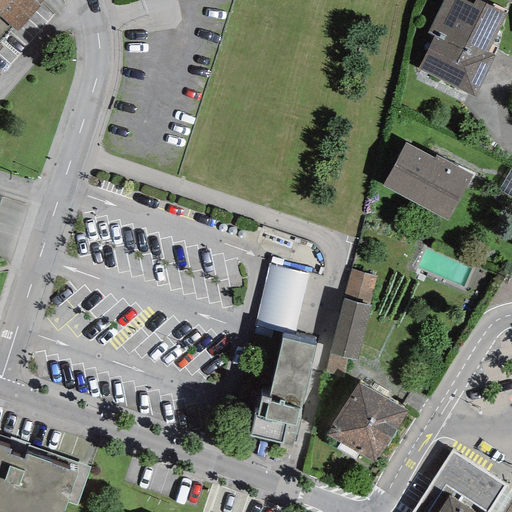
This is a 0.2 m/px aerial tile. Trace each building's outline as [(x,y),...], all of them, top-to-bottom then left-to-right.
[(17,31),(39,5),(35,0),(0,0),(0,36),(3,39),(11,27),(17,31)] [(506,14),(478,0),(474,0),(472,4),(463,0),(443,0),(427,33),(434,36),(417,68),(474,97),(495,55),(487,51),(506,14)] [(382,186),(447,221),(470,177),(472,174),(436,155),(434,158),(405,143),(382,186)] [(511,199),(511,170),(509,169),(497,192),(511,199)] [(313,338),(293,333),(306,271),(267,262),(253,325),(272,329),(250,428),(291,438),(313,338)] [(371,275),(352,271),(335,345),(355,349),(371,275)] [(367,376),(336,428),(380,454),(411,402),(367,376)] [(62,511),(77,473),(26,454),(24,460),(9,455),(11,451),(0,446),(0,511),(62,511)] [(438,511),(448,496),(473,511),(486,511),(505,487),(451,450),(411,511),(438,511)] [(438,511),(473,511),(448,496),(438,511)]
